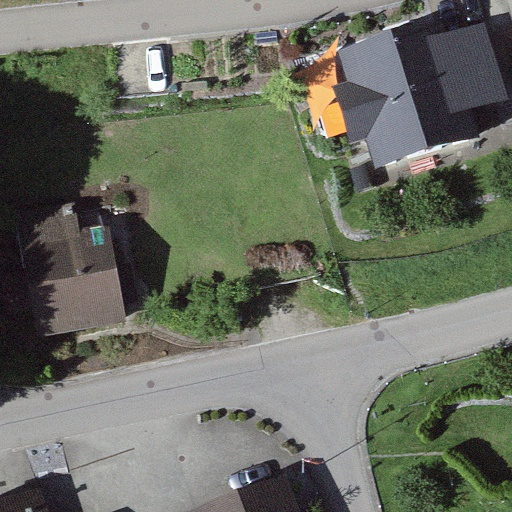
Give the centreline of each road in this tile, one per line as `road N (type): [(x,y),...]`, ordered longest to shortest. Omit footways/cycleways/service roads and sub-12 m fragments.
road 1 (tertiary): [(315,363),(0,425)]
road 2 (residential): [(0,34),(301,0)]
road 3 (tertiary): [(511,312),(315,363)]
road 4 (residential): [(350,511),(315,363)]
